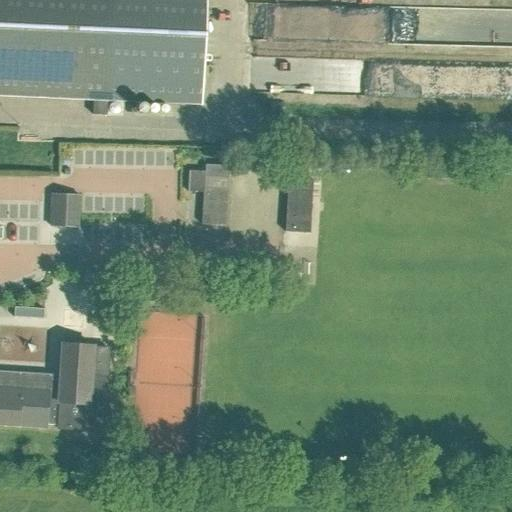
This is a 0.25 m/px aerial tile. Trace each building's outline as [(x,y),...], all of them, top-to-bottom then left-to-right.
[(200,105),(204,19),(204,0),(0,0),(0,95),(106,100),(200,105)] [(246,3),(247,32),(274,31),(273,3),(246,3)] [(287,4),(287,37),(303,38),(304,5),(287,4)] [(511,38),(511,9),(407,8),(407,21),(394,21),(394,37),(511,38)] [(301,85),(300,71),(263,72),(263,56),(242,57),(243,87),(301,85)] [(93,99),(92,115),(105,116),(106,100),(93,99)] [(188,171),(187,192),(188,192),(202,192),(202,193),(200,225),(224,226),(227,179),(227,178),(228,166),(204,165),(203,172),(188,171)] [(311,181),(288,180),(285,232),(308,233),(311,181)] [(48,227),(78,228),(79,196),(50,194),(48,227)] [(13,308),(12,317),(42,318),(43,309),(13,308)] [(0,425),(46,429),(47,425),(56,426),(56,429),(101,432),(103,407),(104,407),(108,349),(93,348),(93,347),(61,345),(58,382),(49,382),(50,376),(0,373),(0,425)]
